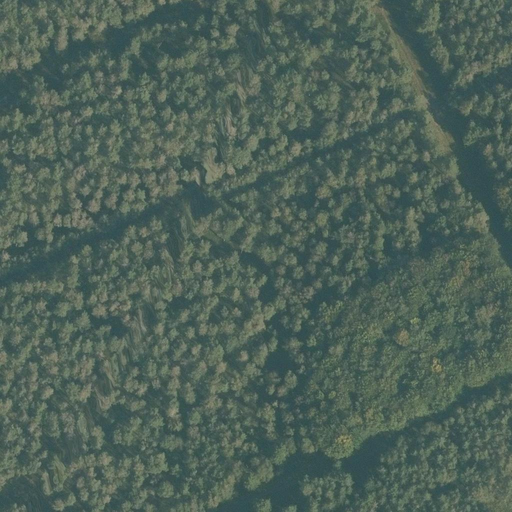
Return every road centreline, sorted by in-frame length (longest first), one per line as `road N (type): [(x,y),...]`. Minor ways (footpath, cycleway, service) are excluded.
road 1 (track): [(216,511),(511,374)]
road 2 (track): [(511,264),(379,0)]
road 3 (track): [(237,0),(0,106)]
